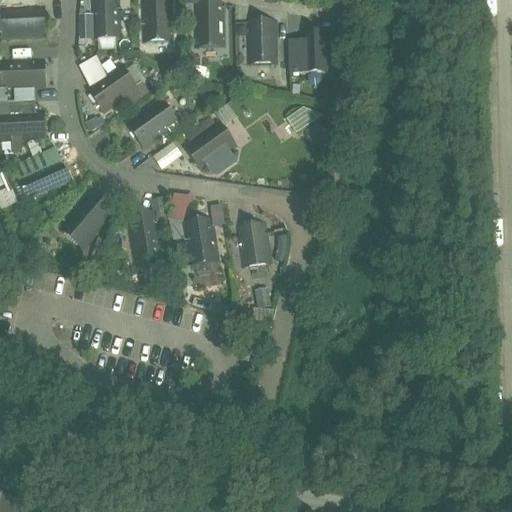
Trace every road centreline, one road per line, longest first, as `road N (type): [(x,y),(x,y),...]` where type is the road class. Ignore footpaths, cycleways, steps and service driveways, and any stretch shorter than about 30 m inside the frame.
road 1 (residential): [(72,0),(72,111),(81,146),(102,168),(328,216)]
road 2 (residential): [(237,487),(328,216)]
road 3 (unclassified): [(237,487),(0,403)]
road 4 (residential): [(328,216),(359,87),(346,0)]
road 5 (residential): [(511,128),(509,0)]
road 6 (track): [(259,0),(379,18)]
